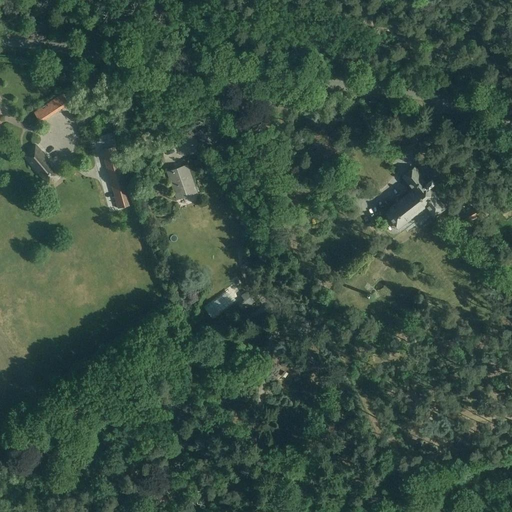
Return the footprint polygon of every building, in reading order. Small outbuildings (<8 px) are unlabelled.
[(41,125),(70,106),(63,95),(47,106),(48,107),(43,111),(42,109),(34,114),(41,125)] [(484,132),(504,158),(511,151),(511,147),(494,125),(484,132)] [(196,137),(207,152),(217,144),(206,129),(196,137)] [(222,144),(216,149),(225,161),(231,156),(222,144)] [(36,146),(22,158),(49,189),(63,178),(36,146)] [(118,210),(132,207),(116,148),(101,152),(118,210)] [(20,173),(16,166),(8,170),(13,178),(20,173)] [(177,202),(198,194),(188,166),(167,173),(177,202)] [(434,220),(448,209),(431,188),(435,185),(432,181),(428,184),(416,168),(402,178),(412,192),(384,213),(398,232),(426,210),(434,220)] [(233,183),(244,176),(241,170),(230,176),(233,183)] [(480,218),(475,208),(464,214),(470,223),(480,218)] [(227,291),(203,309),(212,320),(235,301),(227,291)] [(255,304),(247,293),(241,297),(244,302),(239,306),(243,312),(255,304)] [(161,346),(169,347),(170,330),(162,330),(161,346)]
